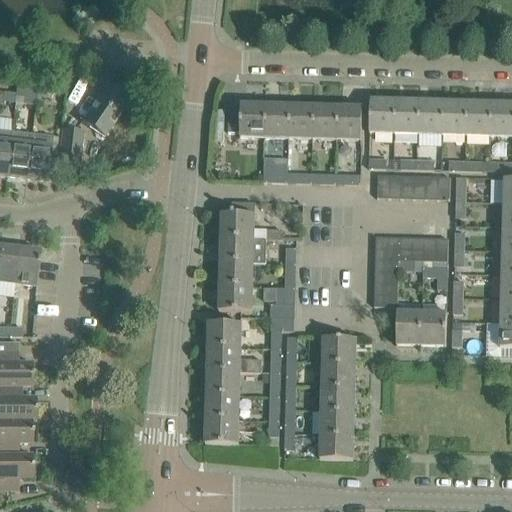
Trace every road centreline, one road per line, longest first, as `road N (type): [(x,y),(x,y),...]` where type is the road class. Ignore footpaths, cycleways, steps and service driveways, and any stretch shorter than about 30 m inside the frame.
road 1 (unclassified): [(507,503),(153,492)]
road 2 (residential): [(511,69),(198,60)]
road 3 (residential): [(62,511),(58,376),(70,205)]
road 4 (tertiary): [(153,492),(184,193)]
road 5 (tertiary): [(184,193),(198,60)]
